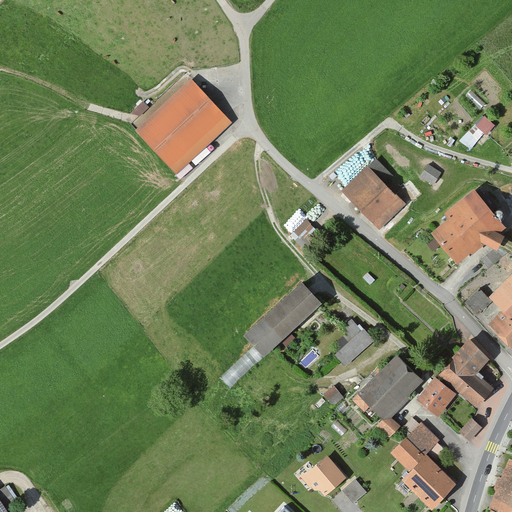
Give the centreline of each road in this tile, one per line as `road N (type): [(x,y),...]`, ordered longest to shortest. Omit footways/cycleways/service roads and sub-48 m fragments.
road 1 (track): [(248,125),(0,346)]
road 2 (track): [(413,356),(334,293),(278,231),(257,172),(262,139)]
road 3 (residential): [(511,366),(310,186)]
